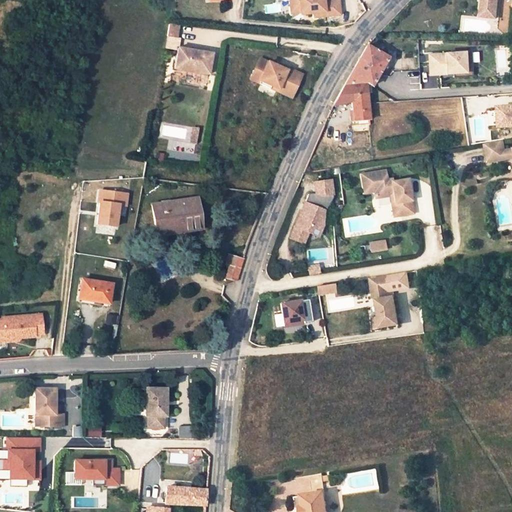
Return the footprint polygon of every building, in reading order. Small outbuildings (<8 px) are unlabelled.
[(288,0),(290,11),(300,9),(301,18),(324,15),(324,19),(339,16),(337,2),(322,4),(321,0),(288,0)] [(496,0),(481,0),(480,9),(495,11),(496,0)] [(300,9),(290,11),(290,15),(296,15),(297,19),(301,18),(300,9)] [(495,11),(480,9),(479,17),(494,18),(495,11)] [(351,101),(350,93),(366,92),(365,83),(371,86),(374,81),(386,58),(366,46),(356,64),(352,71),(347,80),(333,105),(351,101)] [(181,48),(177,68),(210,75),(213,53),(181,48)] [(466,74),(465,53),(430,56),(431,76),(453,74),(466,74)] [(278,67),(260,58),(251,76),(283,91),(282,93),(291,98),(301,75),(287,68),(285,70),(278,67)] [(250,79),(282,93),(283,91),(251,76),(250,79)] [(367,103),(366,92),(350,93),(351,101),(353,121),(368,120),(367,103)] [(511,105),(498,106),(499,126),(511,125),(511,105)] [(505,149),(503,139),(484,142),(488,162),(507,159),(505,149)] [(396,206),(398,220),(413,218),(410,196),(403,197),(402,185),(392,186),(391,182),(385,182),(384,174),(361,177),(363,193),(373,192),(374,196),(375,202),(391,200),(392,207),(396,206)] [(311,226),(320,225),(319,216),(322,209),(324,210),(332,196),(330,179),(314,182),(315,193),(308,194),(291,237),(304,243),(309,229),(311,226)] [(403,197),(410,196),(408,184),(402,185),(403,197)] [(98,203),(99,203),(96,224),(115,227),(118,206),(125,207),(127,195),(100,191),(98,203)] [(183,225),(184,232),(201,229),(197,198),(151,205),(155,229),(183,225)] [(311,226),(309,229),(321,234),(321,225),(324,210),(322,209),(319,216),(320,225),(311,226)] [(155,229),(156,236),(184,232),(183,225),(155,229)] [(385,251),(384,240),(367,243),(368,253),(385,251)] [(226,278),(237,281),(243,258),(227,254),(225,264),(229,265),(226,278)] [(372,277),(370,278),(373,297),(376,299),(379,317),(373,318),(375,328),(399,324),(393,290),(409,287),(406,272),(372,277)] [(92,301),(108,304),(111,285),(81,280),(78,299),(92,301)] [(336,290),(335,283),(316,286),(317,293),(336,290)] [(282,323),(301,320),(301,323),(310,322),(307,304),(300,305),(300,300),(279,304),(282,323)] [(117,316),(107,315),(106,322),(116,324),(117,316)] [(36,338),(36,336),(44,336),(42,316),(5,319),(5,321),(0,321),(0,343),(6,344),(9,340),(22,339),(36,338)] [(36,404),(56,404),(56,390),(36,390),(36,404)] [(144,404),(165,405),(165,391),(144,391),(144,404)] [(56,414),(56,404),(36,404),(36,415),(41,415),(41,427),(47,427),(59,427),(65,427),(65,414),(56,414)] [(165,405),(144,404),(144,417),(146,417),(146,428),(162,428),(162,417),(164,417),(165,405)] [(103,425),(87,426),(87,435),(104,435),(103,425)] [(196,426),(178,426),(179,439),(196,438),(196,426)] [(59,427),(47,427),(46,437),(58,437),(59,427)] [(40,438),(7,437),(7,450),(0,450),(0,459),(3,460),(3,470),(3,471),(9,471),(9,480),(9,487),(22,487),(22,480),(39,480),(39,467),(33,467),(33,461),(33,451),(39,452),(40,438)] [(112,461),(75,461),(75,479),(105,478),(105,484),(119,484),(119,469),(112,469),(112,461)] [(0,479),(9,480),(9,471),(3,471),(3,470),(0,470),(0,479)] [(165,503),(206,505),(207,490),(167,487),(165,503)] [(300,497),(301,507),(300,507),(300,511),(326,511),(323,494),(300,497)]
